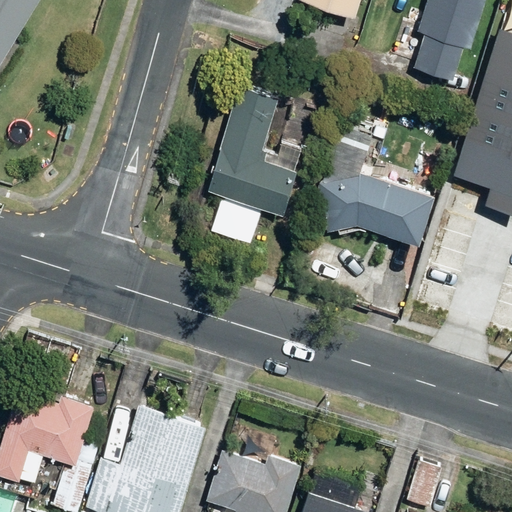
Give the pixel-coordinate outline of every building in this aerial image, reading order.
[(0,0),(0,62),(38,0),(0,0)] [(298,0),(299,0),(354,17),(359,0),(298,0)] [(415,69),(453,80),(463,46),(470,48),(485,0),(427,0),(418,32),(426,34),(415,69)] [(239,87),(208,191),(283,215),(296,171),(295,170),(301,147),(267,137),(278,98),(239,87)] [(480,187),(511,196),(511,108),(501,149),(491,146),(480,187)] [(357,226),(419,246),(435,196),(360,172),(316,182),(326,232),(357,226)] [(50,501),(73,508),(96,439),(78,434),(89,400),(57,390),(55,397),(14,384),(0,428),(0,470),(14,475),(24,444),(63,456),(50,501)] [(172,511),(201,421),(134,401),(116,459),(98,454),(83,503),(112,511),(172,511)] [(229,511),(245,511),(246,510),(252,511),(280,511),(297,460),(265,449),(262,460),(218,446),(202,496),(231,505),(229,511)] [(404,496),(427,503),(439,464),(416,457),(404,496)] [(297,511),(370,511),(372,509),(306,488),(297,511)]
